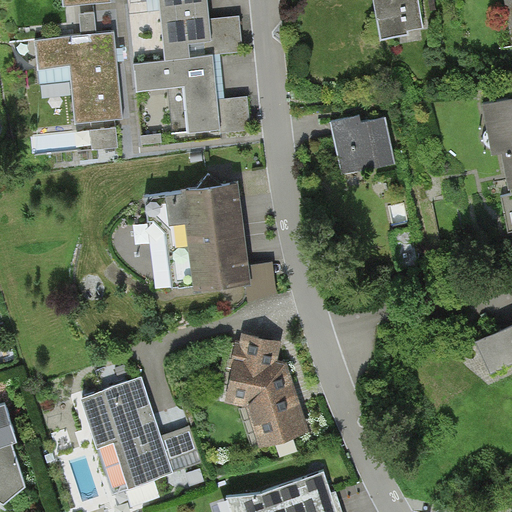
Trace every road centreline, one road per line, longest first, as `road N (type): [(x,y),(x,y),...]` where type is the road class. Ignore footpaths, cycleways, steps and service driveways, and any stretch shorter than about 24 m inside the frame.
road 1 (residential): [(308,296),(281,207),(260,0)]
road 2 (residential): [(397,511),(343,408),(308,296)]
road 3 (residential): [(308,296),(140,351)]
